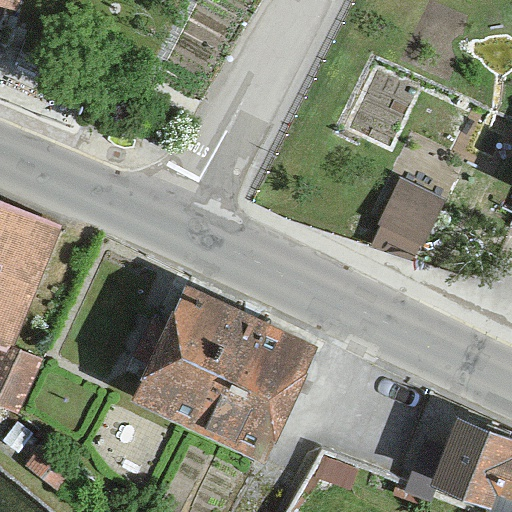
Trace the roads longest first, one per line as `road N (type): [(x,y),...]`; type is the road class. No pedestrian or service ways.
road 1 (tertiary): [(511,383),(184,228)]
road 2 (residential): [(307,0),(184,228)]
road 3 (tertiary): [(184,228),(0,146)]
